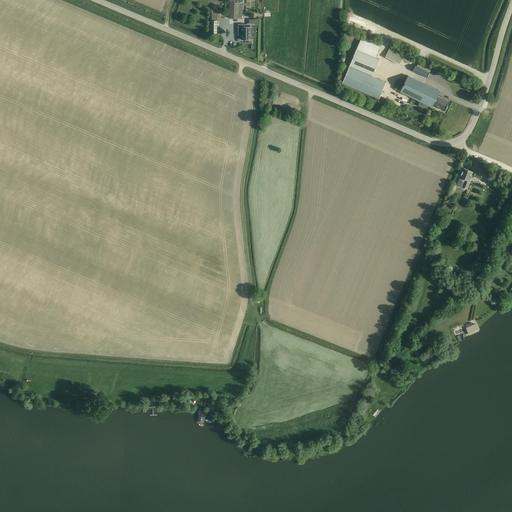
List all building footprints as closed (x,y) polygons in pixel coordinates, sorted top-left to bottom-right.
[(242,19),(243,0),(229,0),(229,18),(242,19)] [(217,34),(218,13),(213,13),(213,10),(210,10),(209,33),(217,34)] [(244,24),(238,24),(238,35),(241,35),(241,40),(251,40),(251,27),(244,27),(244,24)] [(362,37),(356,50),(375,57),(380,45),(362,37)] [(411,63),(414,57),(391,45),(385,57),(400,64),(403,58),(411,63)] [(379,99),(386,82),(372,76),(380,59),(375,57),(356,50),(342,83),(379,99)] [(430,72),(433,65),(420,59),(417,66),(415,65),(413,70),(427,77),(429,72),(430,72)] [(440,91),(408,75),(404,82),(399,80),(394,89),(432,107),(433,105),(444,110),(449,101),(438,96),(440,91)] [(475,173),(473,172),(463,168),(460,177),(464,179),(462,187),(467,189),(470,181),(469,181),(471,175),(481,179),(482,175),(475,172),(475,173)] [(450,212),(453,206),(445,203),(443,209),(450,212)] [(471,322),(465,325),(466,327),(466,328),(468,332),(477,328),(475,323),(472,325),(471,322)] [(427,362),(435,356),(432,352),(424,358),(427,362)] [(147,400),(147,405),(147,406),(156,406),(156,405),(156,404),(156,400),(152,400),(152,397),(148,397),(148,398),(148,400),(147,400)]
